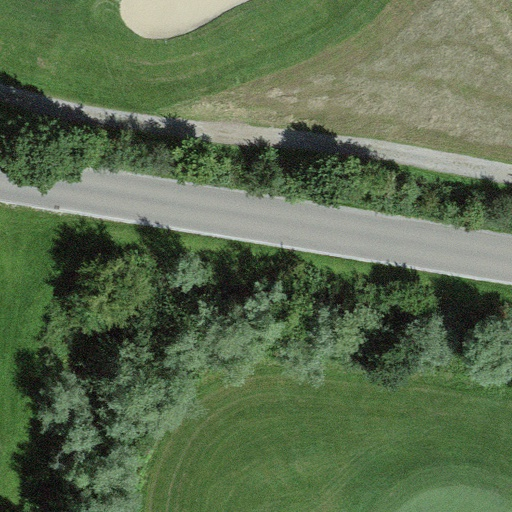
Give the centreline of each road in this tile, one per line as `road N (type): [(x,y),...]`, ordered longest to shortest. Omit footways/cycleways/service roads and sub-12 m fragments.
road 1 (track): [(511,177),(374,148),(74,116),(0,99)]
road 2 (unclassified): [(0,180),(511,259)]
